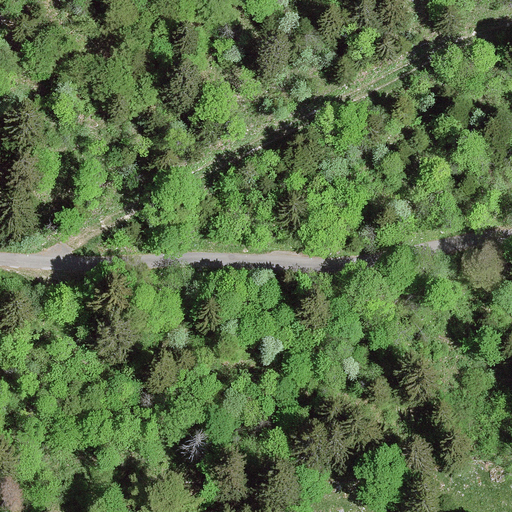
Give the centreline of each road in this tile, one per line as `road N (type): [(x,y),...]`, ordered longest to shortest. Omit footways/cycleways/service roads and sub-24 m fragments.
road 1 (track): [(40,263),(356,100),(511,36)]
road 2 (unclassified): [(0,259),(332,267),(511,236)]
